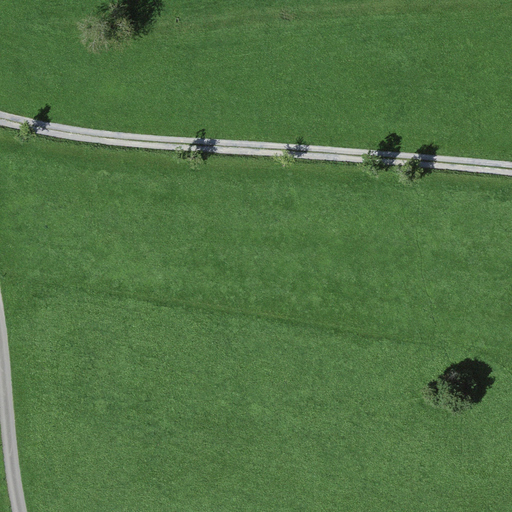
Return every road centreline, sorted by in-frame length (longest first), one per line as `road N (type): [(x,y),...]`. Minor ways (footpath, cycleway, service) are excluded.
road 1 (track): [(511,169),(163,144),(0,118)]
road 2 (unclassified): [(20,511),(0,326)]
